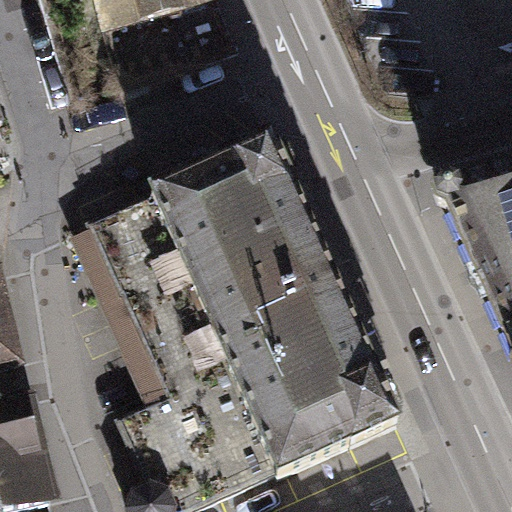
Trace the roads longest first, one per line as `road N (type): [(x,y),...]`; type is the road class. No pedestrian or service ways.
road 1 (residential): [(52,172),(55,299),(72,423),(101,511)]
road 2 (primary): [(352,152),(487,453)]
road 3 (unclassified): [(52,172),(310,58)]
road 4 (residential): [(0,5),(52,172)]
road 5 (residential): [(511,112),(492,119),(438,0)]
road 6 (residential): [(349,511),(487,453)]
